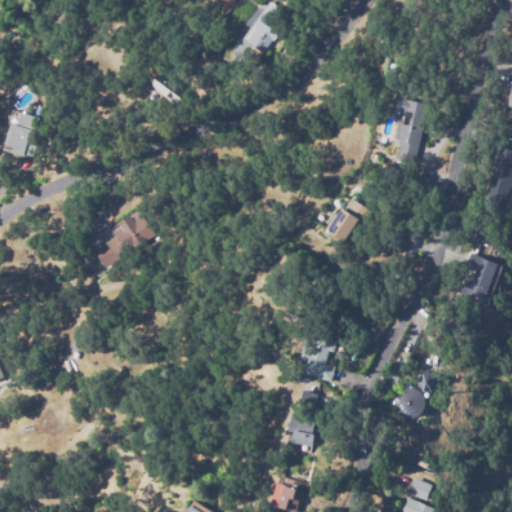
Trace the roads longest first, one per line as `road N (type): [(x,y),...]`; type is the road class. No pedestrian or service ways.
road 1 (residential): [(345,511),(364,394),(444,223),(502,0)]
road 2 (residential): [(0,217),(276,87),(362,0)]
